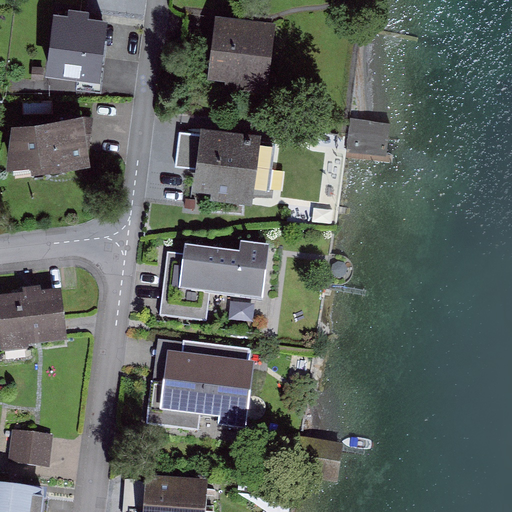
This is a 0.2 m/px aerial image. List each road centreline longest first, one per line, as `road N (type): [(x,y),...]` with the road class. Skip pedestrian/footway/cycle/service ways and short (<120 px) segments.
road 1 (residential): [(131,232),(94,511)]
road 2 (residential): [(160,0),(131,232)]
road 3 (residential): [(131,232),(0,248)]
